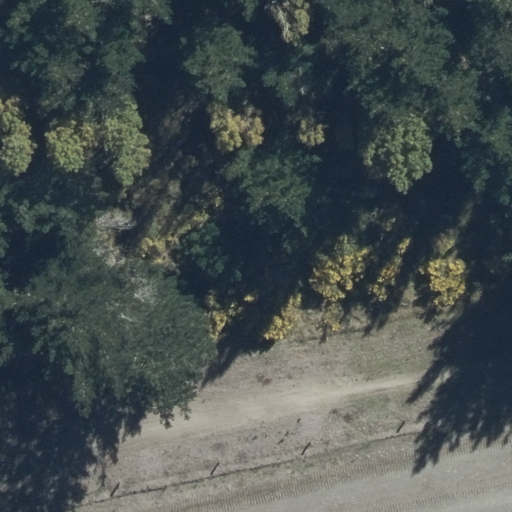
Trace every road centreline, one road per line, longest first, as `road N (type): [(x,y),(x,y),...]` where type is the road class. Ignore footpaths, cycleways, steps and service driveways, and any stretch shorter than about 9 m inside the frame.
road 1 (track): [(0,474),(511,364)]
road 2 (unclassified): [(344,511),(511,476)]
